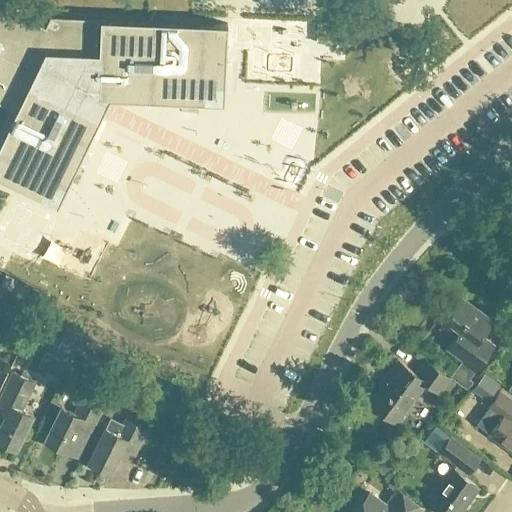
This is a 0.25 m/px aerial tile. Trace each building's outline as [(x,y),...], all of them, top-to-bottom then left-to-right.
[(0,142),(0,177),(40,197),(48,180),(66,188),(100,117),(91,113),(95,105),(98,97),(109,98),(205,102),(206,83),(215,83),(225,84),(227,24),(50,16),(45,26),(0,4),(0,103),(15,111),(0,142)] [(430,259),(420,276),(429,280),(421,294),(448,309),(465,280),(430,259)] [(463,360),(461,364),(452,378),(467,389),(472,382),(469,380),(495,346),(483,337),(493,323),(461,299),(443,323),(457,334),(446,348),(463,360)] [(511,302),(506,302),(503,340),(511,340),(511,302)] [(370,404),(397,424),(427,384),(439,393),(450,379),(426,361),(415,375),(397,362),(385,379),(387,380),(370,404)] [(0,426),(0,442),(16,450),(33,416),(21,410),(35,383),(13,372),(0,399),(0,412),(6,415),(0,426)] [(90,403),(102,409),(114,384),(102,378),(90,403)] [(477,423),(511,450),(511,400),(501,392),(477,423)] [(90,431),(101,409),(90,403),(82,399),(75,413),(61,407),(44,441),(67,452),(80,425),(90,431)] [(88,463),(110,474),(122,449),(134,455),(147,430),(126,420),(118,434),(105,428),(88,463)] [(452,470),(429,502),(442,511),(462,511),(478,489),(464,479),(467,474),(469,476),(480,460),(451,438),(439,453),(457,467),(453,472),(452,470)] [(371,466),(386,476),(394,466),(379,455),(371,466)] [(356,511),(420,511),(422,509),(398,491),(387,506),(370,494),(356,511)]
